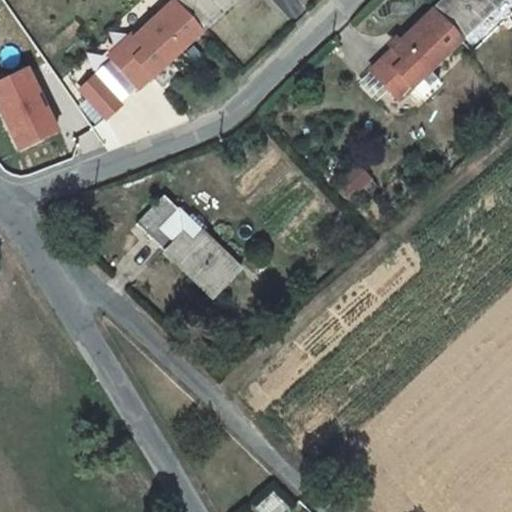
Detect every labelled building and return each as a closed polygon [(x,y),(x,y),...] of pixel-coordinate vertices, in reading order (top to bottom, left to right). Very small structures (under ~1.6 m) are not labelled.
[(200,30),(173,0),(111,57),(114,61),(137,87),(151,74),(149,72),(165,57),(167,60),(200,30)] [(173,0),(200,30),(232,0),(173,0)] [(444,0),(432,12),(460,41),(492,10),(490,8),(497,0),(444,0)] [(497,0),(490,8),(492,10),(501,0),(497,0)] [(429,70),(460,41),(432,12),(371,71),(399,99),(408,91),(398,80),(401,77),(422,98),(440,81),(429,70)] [(96,78),(119,103),(137,87),(114,61),(96,78)] [(57,131),(27,68),(0,80),(0,109),(19,149),(57,131)] [(119,103),(96,78),(81,92),(88,99),(105,117),(107,119),(121,106),(119,103)] [(105,117),(88,99),(79,107),(96,125),(105,117)] [(361,170),(354,176),(363,186),(370,180),(361,170)] [(349,183),(341,190),(348,197),(355,190),(349,183)] [(138,226),(161,248),(172,237),(162,228),(179,211),(165,197),(138,226)] [(179,211),(162,228),(172,237),(176,240),(185,231),(195,240),(202,233),(206,228),(193,215),(188,220),(179,211)] [(176,240),(167,249),(184,266),(182,268),(214,299),(241,270),(202,233),(195,240),(185,231),(176,240)] [(176,240),(172,237),(161,248),(182,268),(184,266),(167,249),(176,240)]
